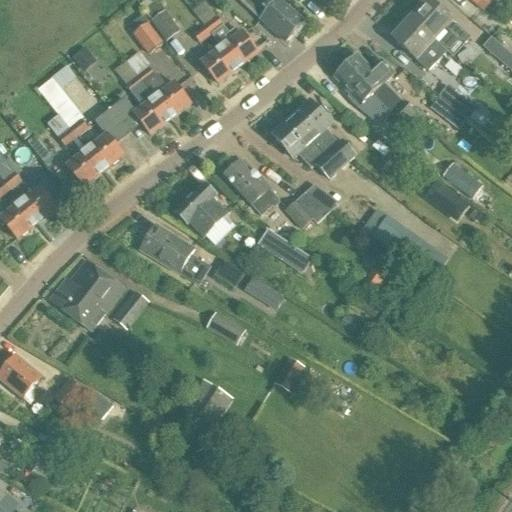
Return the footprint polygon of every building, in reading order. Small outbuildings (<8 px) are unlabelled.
[(152,22),(165,13),(155,0),(144,0),(139,4),(152,22)] [(280,2),(278,0),(242,0),(263,19),(261,21),(285,43),(303,24),(280,1),(280,2)] [(427,1),(410,19),(435,42),(447,53),(465,34),(453,23),(452,23),(427,1)] [(152,22),(166,42),(181,33),(166,12),(165,13),(152,22)] [(206,27),(212,35),(223,26),(217,19),(206,27)] [(447,53),(435,42),(410,19),(393,38),(430,71),(447,53)] [(134,37),(149,58),(164,47),(148,26),(134,37)] [(212,35),(221,48),(238,71),(259,55),(242,33),(239,35),(235,30),(230,34),(224,26),(223,26),(212,35)] [(212,35),(206,27),(194,36),(200,44),(212,35)] [(483,47),(511,73),(511,72),(511,55),(492,38),(483,47)] [(238,71),(221,48),(201,63),(218,86),(238,71)] [(81,68),(92,59),(85,51),(74,59),(81,68)] [(382,106),(394,114),(407,122),(415,114),(387,85),(397,76),(382,61),(372,71),(359,57),(347,68),(382,106)] [(52,79),(53,80),(61,90),(75,79),(67,68),(52,79)] [(382,106),(347,68),(335,79),(350,95),(349,99),(358,108),(381,127),(394,114),(382,106)] [(138,78),(144,85),(155,77),(150,70),(138,78)] [(154,99),(171,121),(191,106),(174,83),(167,89),(157,76),(155,77),(144,85),(154,99)] [(133,94),(144,85),(138,78),(127,87),(133,94)] [(71,130),(81,122),(84,120),(61,90),(53,80),(39,91),(70,130),(71,130)] [(171,121),(154,99),(144,85),(133,94),(131,95),(141,109),(134,114),(151,137),(171,121)] [(440,97),(469,120),(477,111),(448,88),(440,97)] [(347,162),(350,165),(358,158),(343,141),(339,145),(326,131),(331,127),(310,103),(291,119),(326,156),(335,149),(347,162)] [(326,156),(291,119),(273,136),(294,160),(298,156),(311,171),(317,166),(331,182),(350,165),(347,162),(335,149),(326,156)] [(71,130),(77,138),(87,130),(81,122),(71,130)] [(77,138),(71,130),(70,130),(59,139),(65,147),(77,138)] [(87,151),(104,173),(124,157),(107,135),(87,151)] [(35,138),(27,145),(29,148),(41,162),(41,163),(42,164),(50,158),(35,138)] [(104,173),(87,151),(67,166),(84,189),(104,173)] [(225,178),(252,208),(253,206),(260,214),(276,200),(269,192),(270,191),(245,162),(241,165),(241,164),(225,178)] [(443,178),(473,200),(483,188),(454,165),(443,178)] [(4,183),(9,191),(20,181),(15,174),(4,183)] [(0,198),(9,191),(4,183),(0,186),(0,198)] [(436,183),(426,197),(459,221),(469,208),(436,183)] [(176,213),(188,226),(189,224),(204,239),(228,215),(213,201),(217,198),(204,185),(176,213)] [(20,203),(37,225),(57,209),(40,187),(20,203)] [(295,205),(310,222),(315,227),(330,213),(305,196),(295,205)] [(37,225),(20,203),(0,218),(17,241),(37,225)] [(286,211),(302,229),(310,222),(295,205),(295,204),(286,211)] [(469,218),(481,227),(486,219),(474,211),(469,218)] [(361,232),(371,240),(385,219),(375,212),(361,232)] [(385,219),(371,240),(370,241),(431,283),(446,261),(385,219)] [(141,251),(194,284),(206,266),(190,256),(194,250),(156,227),(141,251)] [(258,246),(302,276),(312,262),(268,232),(258,246)] [(51,301),(92,333),(124,291),(87,262),(70,284),(67,281),(51,301)] [(247,278),(227,264),(216,280),(236,293),(247,278)] [(360,291),(373,299),(386,279),(373,271),(360,291)] [(244,294),(277,314),(284,302),(252,282),(244,294)] [(114,320),(127,331),(148,304),(135,294),(114,320)] [(337,328),(350,336),(358,324),(345,315),(337,328)] [(226,339),(236,344),(244,330),(234,325),(226,339)] [(0,376),(0,380),(23,399),(41,378),(16,358),(0,376)] [(277,384),(290,391),(303,368),(290,361),(277,384)] [(53,399),(71,413),(85,394),(68,381),(53,399)] [(193,415),(212,427),(230,399),(211,387),(193,415)] [(84,406),(102,420),(112,407),(95,393),(84,406)] [(111,429),(125,413),(118,407),(104,423),(111,429)] [(27,471),(42,479),(55,454),(40,446),(27,471)]
